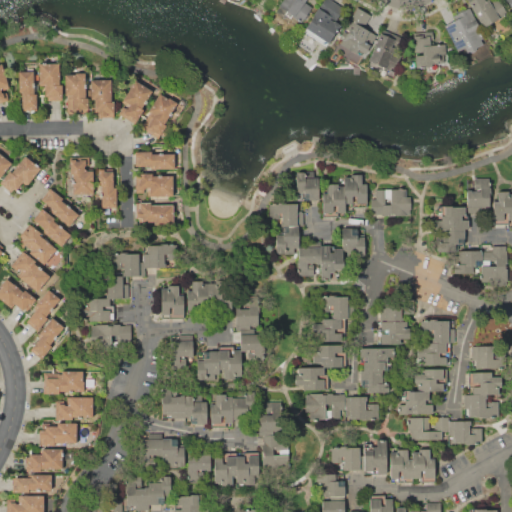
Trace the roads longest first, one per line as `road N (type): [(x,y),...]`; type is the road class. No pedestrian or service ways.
road 1 (residential): [(71,511),(104,479),(141,370),(146,282)]
road 2 (residential): [(0,128),(111,128),(127,160),(128,221)]
road 3 (residential): [(360,494),(461,494),(511,453)]
road 4 (residential): [(511,313),(380,263)]
road 5 (residential): [(0,330),(20,391),(0,456)]
road 6 (residential): [(352,381),(354,340),(380,263)]
